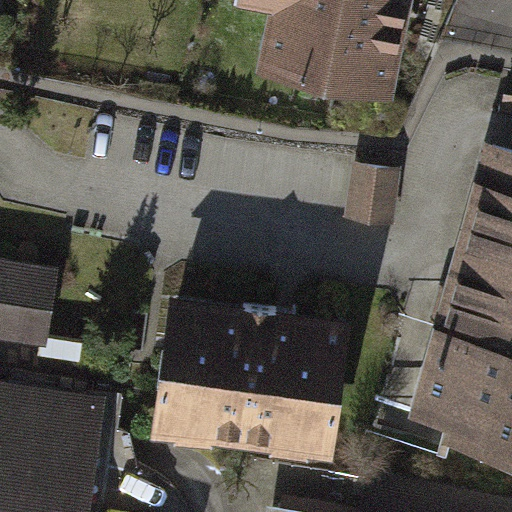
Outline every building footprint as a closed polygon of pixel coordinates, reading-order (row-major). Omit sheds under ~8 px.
[(407,0),(224,0),(222,12),(267,21),(256,82),(388,106),(407,0)] [(511,150),(492,145),(414,432),(511,458),(511,150)] [(402,173),(359,167),(351,220),(395,226),(402,173)] [(66,274),(0,264),(0,340),(54,349),(66,274)] [(355,328),(177,306),(160,442),(338,463),(355,328)] [(86,511),(101,394),(0,381),(0,511),(86,511)] [(511,511),(511,502),(374,477),(367,511),(511,511)]
